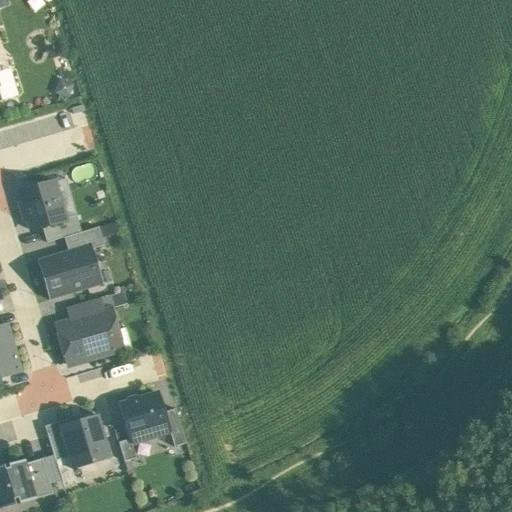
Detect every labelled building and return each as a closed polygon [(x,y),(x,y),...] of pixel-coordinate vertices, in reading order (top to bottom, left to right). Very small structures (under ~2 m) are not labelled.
[(54,183),(20,193),(24,204),(21,205),(25,220),(28,219),(32,231),(42,228),(65,221),(65,220),(54,183)] [(76,216),(65,220),(65,221),(42,228),(47,243),(81,233),(76,216)] [(64,238),(68,251),(91,244),(93,250),(104,246),(99,227),(64,238)] [(68,251),(37,261),(49,301),(103,285),(93,250),(91,244),(68,251)] [(66,308),(70,322),(104,312),(101,298),(66,308)] [(70,322),(57,326),(67,362),(81,358),(82,361),(116,352),(116,351),(111,333),(116,331),(117,331),(111,310),(104,312),(70,322)] [(6,326),(0,327),(0,377),(20,372),(6,326)] [(121,350),(116,331),(111,333),(116,351),(121,350)] [(158,393),(119,405),(130,439),(131,444),(170,433),(164,413),(158,393)] [(175,409),(164,413),(170,433),(174,447),(185,444),(175,409)] [(98,416),(59,427),(60,431),(69,458),(72,470),(111,459),(98,416)] [(69,458),(60,431),(47,435),(55,462),(69,458)] [(131,444),(130,439),(118,443),(124,462),(136,459),(131,444)] [(42,459),(26,464),(36,499),(53,495),(42,459)] [(25,460),(0,467),(0,510),(36,499),(26,464),(25,460)]
